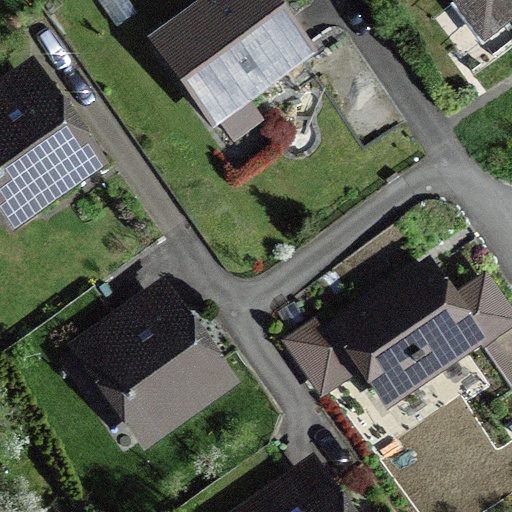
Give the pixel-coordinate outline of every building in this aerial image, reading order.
[(302,56),(262,0),(221,0),(155,48),(209,122),(302,56)] [(511,0),(458,0),(483,32),(511,9),(511,0)] [(40,97),(28,105),(11,82),(0,90),(0,200),(12,217),(87,164),(40,97)] [(448,308),(425,273),(336,333),(378,396),(416,370),(421,379),(473,344),(477,349),(509,327),(481,285),(448,308)] [(158,326),(142,302),(95,336),(111,359),(95,370),(143,437),(218,384),(171,317),(158,326)] [(332,511),(320,494),(294,511),(332,511)]
